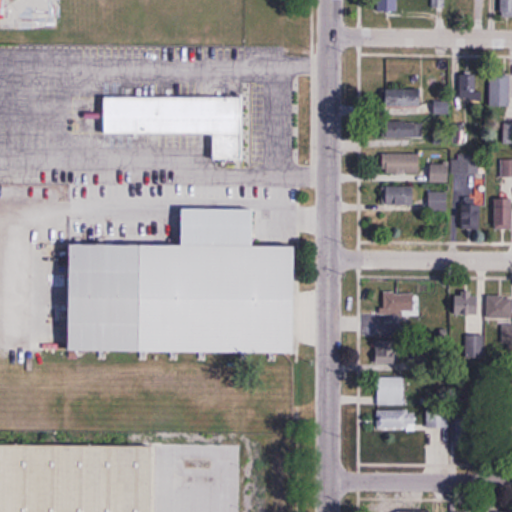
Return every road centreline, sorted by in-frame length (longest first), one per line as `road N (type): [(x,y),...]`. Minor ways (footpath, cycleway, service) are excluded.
road 1 (tertiary): [(329,0),(323,511)]
road 2 (residential): [(511,488),(323,488)]
road 3 (residential): [(511,263),(324,266)]
road 4 (residential): [(511,41),(328,43)]
